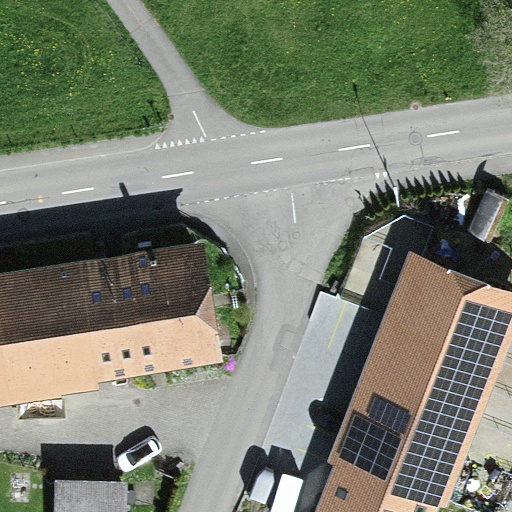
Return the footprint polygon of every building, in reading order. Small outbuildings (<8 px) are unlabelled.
[(468,228),(491,238),(509,196),(486,185),(468,228)] [(0,267),(0,399),(99,384),(98,374),(223,354),(204,234),(0,267)] [(312,511),(436,511),(511,321),(511,284),(410,245),(327,456),(333,458),(312,511)] [(477,511),(481,511),(511,499),(499,472),(467,486),(477,511)] [(126,478),(127,475),(54,474),(52,511),(125,511),(126,509),(158,509),(159,478),(126,478)]
